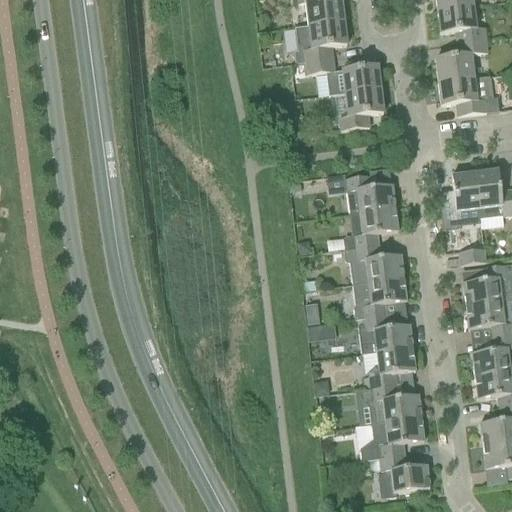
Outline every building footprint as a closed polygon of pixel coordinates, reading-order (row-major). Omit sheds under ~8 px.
[(323,0),(294,0),(295,9),(304,8),(306,31),(342,26),(339,3),(324,5),(323,0)] [(433,0),(435,14),(471,10),(469,0),(433,0)] [(471,10),(435,14),(438,38),(454,36),(455,48),(484,44),(482,32),(474,33),(471,10)] [(296,55),(292,56),(294,68),(302,67),(331,64),(330,52),(345,50),(342,26),(306,31),(293,32),(296,55)] [(457,61),(433,64),(436,87),(472,83),(469,60),(485,58),(484,44),(455,48),(457,61)] [(331,64),(302,67),(302,68),(304,80),(325,78),(333,77),(333,76),(331,64)] [(333,77),(325,78),(327,101),(343,99),(379,94),(376,71),(340,75),(333,76),(333,77)] [(472,83),(436,87),(439,111),(454,109),(456,121),(485,118),(497,116),(497,115),(496,115),(495,104),(491,104),(488,81),(472,83)] [(346,122),(337,123),(339,135),(339,136),(368,132),(366,120),(381,118),(379,94),(343,99),(346,122)] [(452,202),(439,204),(442,234),(459,232),(457,216),(477,213),(473,178),(470,178),(470,174),(452,176),(452,180),(450,181),(452,202)] [(496,175),(473,178),(477,213),(477,214),(478,223),(501,221),(511,219),(511,204),(511,194),(499,196),(496,175)] [(349,219),(393,213),(390,190),(370,192),(368,180),(343,184),(345,197),(346,197),(349,219)] [(298,186),(287,188),(288,196),(299,195),(298,186)] [(393,213),(349,219),(351,241),(342,242),(344,255),(377,251),(376,239),(396,236),(393,213)] [(296,247),(297,259),(309,258),(308,245),(296,247)] [(377,251),(344,255),(342,255),(343,266),(346,268),(348,268),(351,289),(402,283),(399,260),(378,262),(377,251)] [(457,257),(459,270),(484,267),(482,254),(457,257)] [(511,269),(505,270),(480,273),(481,285),(461,288),(464,311),(509,306),(511,305),(511,288),(511,283),(511,282),(511,269)] [(402,283),(351,289),(354,312),(352,312),(354,324),(361,323),(361,324),(386,321),(384,309),(405,306),(402,283)] [(303,296),(314,295),(313,285),(302,286),(303,296)] [(511,327),(509,306),(464,311),(467,334),(487,332),(489,344),(511,340),(511,327)] [(361,324),(361,330),(357,331),(360,359),(375,357),(375,358),(410,353),(408,330),(387,332),(386,321),(361,324)] [(511,340),(489,344),(490,355),(470,358),(472,381),(508,377),(511,376),(511,340)] [(366,381),(361,382),(363,395),(369,394),(394,391),(393,379),(409,377),(413,376),(410,353),(375,358),(376,369),(371,370),(365,377),(366,381)] [(508,377),(472,381),(475,404),(496,402),(497,414),(511,411),(511,399),(508,377)] [(326,385),(312,387),(314,401),(328,399),(326,385)] [(363,395),(358,396),(359,405),(372,415),(374,428),(419,423),(416,400),(412,400),(396,402),(394,391),(369,394),(363,395)] [(511,411),(497,414),(499,425),(478,428),(481,451),(511,447),(511,411)] [(371,444),(359,454),(360,466),(367,465),(378,464),(403,461),(401,449),(422,446),(419,423),(374,428),(370,429),(371,444)] [(511,447),(481,451),(484,474),(505,472),(506,484),(511,483),(511,447)] [(382,479),(376,480),(379,503),(395,501),(394,498),(428,494),(425,470),(404,472),(403,461),(378,464),(379,476),(381,476),(382,479)]
